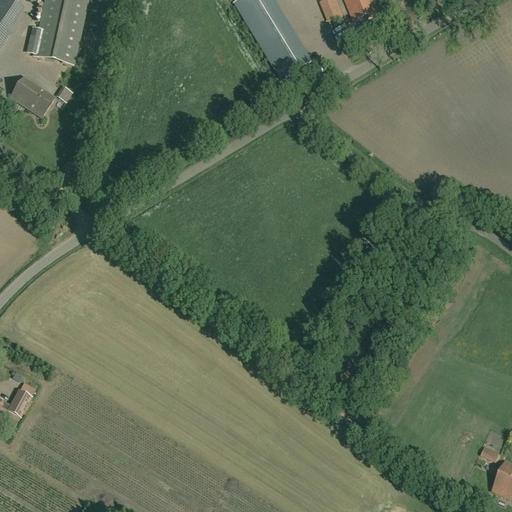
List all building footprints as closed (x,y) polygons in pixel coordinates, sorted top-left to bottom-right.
[(46,0),(39,31),(32,30),(26,56),(32,57),(32,58),(74,68),(79,41),(88,0),(46,0)] [(338,7),(335,0),(323,5),(326,11),(338,7)] [(344,0),(354,26),(378,16),(371,0),(344,0)] [(264,51),(310,29),(301,10),(255,31),(264,51)] [(243,16),(239,19),(248,32),(252,29),(243,16)] [(0,50),(10,36),(6,33),(0,29),(0,50)] [(316,52),(332,44),(330,40),(314,48),(316,52)] [(293,41),(265,58),(282,84),(309,67),(293,41)] [(34,99),(40,91),(24,80),(10,100),(29,112),(36,101),(34,99)] [(36,101),(29,112),(42,121),(55,101),(40,91),(34,99),(36,101)] [(0,414),(18,424),(20,420),(31,400),(19,394),(12,408),(4,403),(4,404),(0,401),(0,414)] [(500,456),(485,449),(480,459),(495,465),(500,456)] [(511,467),(506,465),(493,494),(511,502),(511,498),(511,490),(510,490),(511,487),(511,467)]
